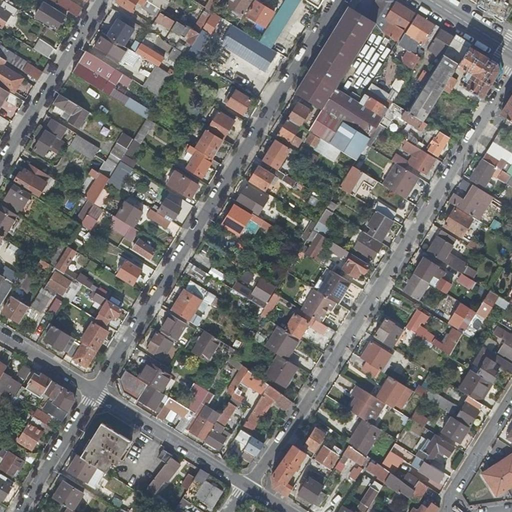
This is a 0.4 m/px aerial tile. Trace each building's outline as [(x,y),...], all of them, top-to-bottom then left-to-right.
[(0,6),(15,16),(19,10),(3,0),(0,5),(0,6)] [(68,0),(50,0),(77,16),(82,8),(68,0)] [(136,2),(143,5),(146,0),(145,0),(116,0),(115,2),(133,13),(134,10),(132,9),(136,2)] [(146,0),(143,5),(148,9),(151,4),(146,0)] [(168,0),(145,0),(146,0),(151,4),(161,10),(164,11),(170,1),(168,0)] [(193,0),(206,8),(210,10),(212,12),(219,0),(193,0)] [(239,12),(239,13),(241,15),(250,0),(227,0),(225,4),(239,12)] [(254,0),(245,15),(246,15),(244,17),(252,22),(253,20),(264,27),(273,12),(254,0)] [(284,0),(282,4),(259,41),(270,48),(299,0),(284,0)] [(303,0),(317,8),(322,0),(303,0)] [(374,0),(369,20),(376,24),(383,12),(390,0),(374,0)] [(387,15),(395,1),(392,0),(390,0),(383,12),(387,15)] [(511,0),(479,0),(478,3),(504,20),(511,6),(511,0)] [(374,27),(397,41),(414,13),(395,1),(387,15),(383,12),(376,24),(374,27)] [(53,7),(52,8),(44,4),(36,17),(57,29),(65,15),(53,7)] [(149,11),(158,16),(160,13),(161,10),(151,4),(148,9),(150,10),(149,11)] [(369,20),(348,6),(308,71),(336,88),(374,27),(376,24),(369,20)] [(206,8),(193,29),(199,33),(212,12),(210,10),(206,8)] [(208,39),(221,17),(212,12),(199,33),(208,39)] [(174,21),(160,13),(158,16),(155,20),(170,28),(174,21)] [(400,61),(412,69),(438,28),(416,14),(398,44),(407,50),(400,61)] [(114,24),(107,35),(124,45),(134,29),(119,20),(116,25),(114,24)] [(182,44),(178,50),(186,55),(199,33),(193,29),(186,25),(185,26),(176,21),(171,29),(174,31),(172,34),(176,36),(177,33),(183,37),(182,39),(186,41),(184,45),(182,44)] [(264,70),(276,51),(270,48),(259,41),(235,26),(234,25),(222,44),(264,70)] [(438,49),(444,53),(453,37),(439,29),(427,49),(435,54),(438,49)] [(118,63),(127,48),(124,45),(107,35),(103,33),(94,49),(118,63)] [(194,60),(208,39),(199,33),(186,55),(194,60)] [(424,85),(407,112),(423,121),(443,90),(445,86),(451,76),(457,66),(469,47),(453,37),(444,53),(430,74),(424,85)] [(40,39),(34,49),(48,58),(54,49),(50,45),(40,39)] [(136,41),(130,49),(135,52),(151,61),(152,61),(160,65),(164,58),(136,41)] [(38,80),(43,72),(0,45),(0,56),(5,60),(38,80)] [(459,85),(481,99),(498,71),(497,64),(469,47),(457,66),(469,74),(463,84),(461,82),(459,85)] [(128,87),(132,80),(85,51),(72,73),(93,86),(146,118),(151,111),(114,88),(118,81),(128,87)] [(0,83),(14,92),(16,89),(17,90),(23,81),(22,80),(23,78),(2,65),(5,60),(0,56),(0,83)] [(157,66),(144,87),(160,96),(172,77),(172,76),(157,66)] [(417,80),(424,85),(430,74),(423,70),(417,80)] [(322,109),(336,88),(308,71),(295,92),(322,109)] [(191,72),(187,80),(193,84),(197,75),(191,72)] [(86,97),(93,86),(72,73),(68,79),(79,86),(72,96),(88,106),(91,101),(86,97)] [(456,80),(451,76),(445,86),(450,90),(456,80)] [(214,91),(204,85),(199,91),(210,98),(214,91)] [(0,105),(9,92),(0,86),(0,105)] [(232,88),(224,100),(228,103),(227,104),(242,113),(251,100),(232,88)] [(336,88),(322,109),(369,139),(379,123),(382,118),(359,103),(336,88)] [(78,127),(88,111),(59,94),(53,103),(56,105),(64,109),(61,115),(61,116),(78,127)] [(387,109),(364,95),(359,103),(382,118),(387,109)] [(511,97),(501,114),(511,121),(511,97)] [(297,102),(287,119),(300,127),(301,126),(310,110),(297,102)] [(437,156),(448,137),(438,131),(426,123),(423,121),(407,112),(392,102),(387,109),(382,118),(379,123),(385,127),(386,128),(395,114),(425,133),(426,132),(434,137),(427,148),(428,151),(437,156)] [(53,109),(61,115),(64,109),(56,105),(53,109)] [(322,109),(309,130),(312,132),(320,138),(341,150),(356,160),(366,145),(369,139),(322,109)] [(218,110),(206,130),(222,140),(234,120),(218,110)] [(152,129),(155,124),(146,118),(133,139),(140,143),(150,128),(152,129)] [(60,139),(67,128),(53,119),(34,149),(44,155),(50,145),(59,150),(64,141),(60,139)] [(295,136),(300,127),(287,119),(277,135),(290,143),(291,142),(298,146),(302,140),(295,136)] [(379,136),(385,127),(379,123),(369,139),(366,145),(373,149),(375,147),(371,145),(377,135),(379,136)] [(511,135),(502,129),(493,141),(511,153),(511,135)] [(206,130),(195,148),(211,158),(223,140),(222,140),(206,130)] [(306,140),(315,146),(320,138),(312,132),(306,140)] [(408,133),(404,139),(415,146),(417,142),(417,138),(408,133)] [(92,159),(94,155),(99,148),(76,134),(69,145),(92,159)] [(320,138),(315,146),(314,148),(334,161),(341,150),(320,138)] [(277,170),(290,148),(276,139),(263,161),(272,167),(277,170)] [(426,174),(435,158),(415,146),(404,139),(403,141),(405,143),(402,148),(410,153),(409,154),(413,156),(409,162),(395,154),(391,160),(396,163),(405,169),(408,163),(426,174)] [(511,163),(511,153),(493,141),(488,149),(502,158),(511,164),(511,163)] [(110,153),(120,159),(126,149),(116,143),(110,153)] [(202,177),(213,159),(211,158),(195,148),(190,145),(187,150),(195,155),(187,168),(202,177)] [(302,147),(299,153),(318,165),(322,159),(302,147)] [(511,183),(511,176),(509,175),(506,173),(511,164),(502,158),(488,149),(483,159),(470,179),(484,187),(492,174),(497,177),(505,182),(506,180),(511,183)] [(137,162),(124,154),(120,161),(132,169),(137,162)] [(106,161),(105,161),(116,168),(120,161),(110,155),(106,161)] [(96,178),(85,197),(89,200),(94,203),(107,182),(116,168),(105,161),(98,172),(93,169),(90,174),(96,178)] [(405,199),(418,177),(405,169),(396,163),(383,185),(405,199)] [(282,180),(285,175),(277,170),(272,167),(269,172),(258,166),(249,181),(265,191),(272,180),(274,182),(276,179),(274,177),(274,175),(282,180)] [(353,187),(353,186),(362,172),(352,166),(343,181),(339,187),(347,192),(351,185),(353,187)] [(20,173),(16,181),(26,188),(31,179),(30,178),(32,174),(25,169),(22,174),(20,173)] [(176,171),(168,184),(190,198),(198,185),(176,171)] [(362,172),(353,186),(358,189),(365,178),(367,175),(362,172)] [(22,210),(31,194),(15,184),(5,200),(13,204),(20,209),(22,210)] [(247,184),(236,202),(263,218),(267,212),(259,208),(267,196),(247,184)] [(351,185),(347,192),(354,196),(358,189),(353,186),(353,187),(351,185)] [(455,194),(450,202),(478,220),(493,197),(475,186),(466,200),(455,194)] [(165,199),(157,213),(164,217),(166,213),(174,218),(180,208),(165,199)] [(89,200),(81,213),(86,216),(93,204),(94,203),(89,200)] [(320,209),(324,212),(326,208),(330,202),(325,200),(320,209)] [(125,202),(116,217),(117,217),(122,221),(131,226),(133,227),(142,213),(125,202)] [(250,231),(258,228),(260,225),(272,232),(275,227),(269,223),(236,203),(222,224),(239,235),(244,227),(250,231)] [(103,210),(93,204),(86,216),(82,223),(92,229),(103,210)] [(381,204),(377,210),(392,220),(396,213),(381,204)] [(5,236),(18,215),(1,205),(0,206),(0,233),(4,236),(5,236)] [(319,233),(332,212),(326,208),(324,212),(317,223),(313,230),(319,233)] [(168,228),(172,222),(164,217),(157,213),(151,209),(147,215),(168,228)] [(473,219),(455,209),(444,225),(465,238),(467,235),(464,233),(473,219)] [(373,229),(370,235),(380,242),(393,221),(392,220),(377,210),(374,216),(371,214),(370,217),(372,218),(367,226),(373,229)] [(81,213),(76,222),(77,222),(81,224),(82,223),(86,216),(81,213)] [(125,236),(131,226),(122,221),(117,217),(110,227),(125,236)] [(307,229),(312,232),(313,230),(317,223),(313,221),(307,229)] [(72,230),(76,232),(81,224),(77,222),(72,230)] [(309,248),(304,245),(300,251),(314,260),(327,238),(319,233),(313,230),(312,232),(307,239),(313,242),(309,248)] [(372,261),(383,244),(380,242),(370,235),(361,230),(354,242),(357,244),(356,246),(364,251),(362,255),(372,261)] [(442,230),(428,252),(443,262),(457,239),(442,230)] [(84,243),(73,237),(68,245),(79,251),(84,243)] [(138,240),(133,249),(150,260),(156,251),(138,240)] [(470,241),(467,246),(477,252),(480,247),(470,241)] [(364,273),(369,264),(334,242),(329,249),(342,257),(344,254),(350,258),(343,269),(357,277),(361,271),(364,273)] [(234,250),(243,254),(247,247),(239,243),(234,250)] [(67,269),(78,252),(69,247),(56,268),(74,279),(76,280),(81,284),(89,289),(92,285),(85,281),(87,278),(85,277),(84,280),(67,269)] [(320,255),(316,261),(326,267),(331,271),(335,264),(320,255)] [(450,255),(445,263),(450,266),(463,274),(468,265),(455,257),(454,258),(450,255)] [(429,283),(434,275),(439,266),(425,257),(414,274),(429,283)] [(142,269),(145,264),(135,258),(132,263),(142,269)] [(46,270),(50,264),(41,259),(37,264),(46,270)] [(126,259),(116,276),(132,286),(142,269),(132,263),(126,259)] [(206,284),(211,276),(190,262),(184,271),(206,284)] [(318,292),(331,271),(326,267),(313,289),(314,289),(318,292)] [(0,274),(15,283),(18,279),(3,269),(0,274)] [(246,269),(241,277),(250,283),(255,275),(246,269)] [(35,277),(23,270),(18,279),(15,283),(15,284),(26,291),(35,277)] [(58,293),(65,298),(71,288),(69,286),(72,281),(56,271),(44,291),(55,298),(58,293)] [(331,271),(318,292),(336,303),(337,303),(350,282),(331,271)] [(0,307),(0,308),(15,284),(0,274),(0,307)] [(418,299),(429,283),(414,274),(404,291),(418,299)] [(458,281),(472,290),(476,282),(463,274),(458,281)] [(441,279),(434,275),(429,283),(436,287),(446,293),(452,284),(442,278),(441,279)] [(275,287),(262,279),(258,284),(256,283),(254,287),(256,288),(253,292),(237,282),(232,289),(258,305),(264,309),(268,303),(266,302),(275,287)] [(70,303),(81,284),(76,280),(71,288),(65,298),(64,300),(70,303)] [(191,280),(185,289),(202,299),(203,300),(215,307),(220,299),(217,296),(191,280)] [(92,285),(89,289),(97,293),(102,296),(111,302),(114,297),(97,287),(92,285)] [(189,320),(202,299),(185,289),(172,310),(189,320)] [(331,311),(336,303),(318,292),(314,289),(301,310),(321,322),(329,309),(331,311)] [(52,298),(40,291),(31,305),(20,323),(15,331),(29,339),(37,326),(36,325),(52,298)] [(496,300),(498,296),(490,291),(477,312),(482,315),(485,318),(496,300)] [(104,306),(96,319),(107,326),(110,320),(110,319),(113,315),(117,317),(122,309),(111,302),(102,296),(97,293),(93,299),(104,306)] [(266,318),(280,297),(274,293),(268,303),(264,309),(261,313),(260,315),(266,318)] [(3,313),(20,323),(31,305),(14,294),(3,313)] [(55,315),(63,301),(57,297),(49,312),(55,315)] [(467,315),(471,309),(462,303),(450,323),(459,328),(461,323),(467,315)] [(255,309),(261,313),(264,309),(258,305),(255,309)] [(323,334),(328,327),(321,322),(301,310),(298,309),(285,330),(297,337),(299,339),(308,325),(323,334)] [(418,311),(407,328),(417,334),(428,341),(451,355),(463,334),(454,329),(444,345),(435,339),(435,338),(417,327),(424,315),(418,311)] [(469,336),(482,315),(477,312),(464,333),(469,336)] [(171,315),(161,331),(177,340),(187,324),(171,315)] [(384,342),(383,343),(394,349),(405,330),(395,324),(395,323),(386,318),(375,336),(384,342)] [(93,322),(81,340),(97,350),(108,332),(93,322)] [(46,340),(68,353),(73,344),(76,339),(50,323),(47,328),(51,331),(46,340)] [(490,328),(496,332),(499,326),(494,323),(490,328)] [(235,341),(231,347),(232,347),(238,351),(245,339),(247,336),(250,331),(251,330),(243,325),(238,333),(241,334),(236,341),(235,341)] [(279,326),(266,347),(279,355),(286,359),(292,350),(290,349),(297,337),(285,330),(279,326)] [(511,359),(511,334),(499,326),(496,332),(494,334),(506,341),(503,345),(509,348),(508,350),(505,349),(504,351),(506,353),(505,355),(508,358),(511,359)] [(207,361),(219,340),(206,331),(193,353),(207,361)] [(257,334),(250,331),(247,336),(253,340),(257,334)] [(157,348),(164,337),(157,332),(147,349),(154,353),(154,352),(159,355),(162,351),(157,348)] [(424,348),(428,341),(417,334),(412,341),(424,348)] [(169,340),(164,337),(157,348),(162,351),(169,340)] [(292,350),(286,359),(289,361),(302,340),(299,339),(297,337),(290,349),(292,350)] [(370,363),(369,364),(379,370),(381,371),(392,354),(371,342),(362,358),(370,363)] [(86,367),(96,351),(83,343),(80,348),(73,344),(68,353),(66,355),(86,367)] [(480,368),(477,373),(492,383),(498,372),(491,368),(494,363),(511,373),(511,372),(511,363),(507,360),(503,358),(484,346),(473,364),(480,368)] [(230,355),(230,356),(233,358),(238,351),(232,347),(228,354),(230,355)] [(286,387),(298,366),(289,361),(286,359),(279,355),(266,375),(286,387)] [(374,377),(379,370),(369,364),(367,362),(362,370),(374,377)] [(149,363),(139,379),(148,384),(160,391),(170,375),(149,363)] [(231,384),(237,388),(242,380),(248,370),(248,369),(243,365),(231,384)] [(215,366),(202,388),(208,391),(221,370),(215,366)] [(132,397),(129,401),(135,405),(139,399),(142,393),(148,384),(139,379),(126,370),(120,380),(123,392),(132,397)] [(242,380),(263,395),(269,385),(248,370),(242,380)] [(488,390),(493,383),(492,383),(477,373),(472,370),(459,390),(468,395),(478,401),(486,389),(488,390)] [(15,382),(17,378),(4,371),(0,377),(0,396),(4,399),(8,393),(12,395),(8,401),(16,406),(19,400),(15,397),(21,386),(15,382)] [(15,382),(21,386),(26,378),(20,374),(17,378),(15,382)] [(25,389),(21,386),(15,397),(19,400),(24,403),(30,392),(40,398),(41,397),(51,380),(43,375),(41,378),(35,374),(25,389)] [(409,388),(390,377),(377,398),(385,403),(394,408),(398,402),(400,403),(409,388)] [(72,393),(51,380),(41,397),(43,398),(45,399),(48,401),(67,412),(74,400),(72,393)] [(193,392),(184,406),(195,412),(204,398),(208,391),(202,388),(193,382),(188,389),(193,392)] [(143,402),(160,412),(164,406),(159,403),(165,394),(160,391),(148,384),(142,393),(147,396),(143,402)] [(419,384),(414,392),(421,396),(424,398),(424,397),(429,391),(419,384)] [(276,402),(287,411),(293,402),(269,385),(263,395),(254,410),(242,430),(250,435),(275,399),(277,401),(276,402)] [(364,420),(372,424),(385,403),(358,386),(352,395),(356,398),(349,410),(364,420)] [(139,399),(143,402),(147,396),(142,393),(139,399)] [(471,426),(484,405),(478,401),(468,395),(465,402),(466,402),(456,417),(471,426)] [(184,416),(175,430),(182,434),(185,428),(195,412),(184,406),(170,397),(164,406),(160,412),(157,419),(162,422),(171,408),(184,416)] [(185,428),(205,441),(217,422),(203,414),(210,402),(204,398),(195,412),(185,428)] [(435,398),(432,402),(453,415),(456,411),(435,398)] [(43,409),(62,420),(67,412),(48,401),(43,409)] [(227,443),(231,437),(228,435),(226,438),(224,437),(220,434),(237,406),(229,401),(217,422),(205,441),(220,449),(224,442),(227,443)] [(31,451),(47,425),(45,424),(32,416),(21,409),(17,416),(29,423),(17,442),(31,451)] [(49,418),(36,410),(32,416),(45,424),(49,418)] [(428,420),(415,412),(415,413),(411,419),(424,427),(428,420)] [(470,427),(453,417),(442,433),(460,444),(470,427)] [(364,420),(350,444),(351,444),(366,455),(381,430),(364,420)] [(102,423),(81,457),(97,467),(106,473),(112,464),(113,465),(114,463),(116,465),(120,460),(131,442),(102,423)] [(311,458),(327,435),(323,432),(317,428),(305,446),(304,446),(300,451),(307,455),(311,458)] [(256,455),(257,455),(265,444),(250,435),(242,430),(237,438),(248,445),(245,451),(246,451),(242,457),(251,463),(256,455)] [(455,448),(436,436),(432,442),(428,439),(417,456),(427,463),(430,464),(437,452),(443,455),(444,453),(449,457),(455,448)] [(392,474),(407,450),(396,443),(381,466),(392,474)] [(298,467),(307,455),(300,451),(293,446),(272,477),(274,489),(287,498),(293,488),(287,483),(296,470),(298,471),(300,468),(298,467)] [(332,451),(324,446),(315,460),(330,469),(341,451),(335,446),(332,451)] [(367,460),(349,447),(339,462),(344,465),(349,458),(362,467),(367,460)] [(164,450),(159,457),(166,461),(170,454),(164,450)] [(3,459),(0,457),(0,470),(11,477),(16,469),(19,470),(23,462),(8,452),(3,459)] [(511,485),(511,454),(483,474),(497,495),(511,485)] [(86,484),(97,467),(81,457),(78,455),(67,472),(86,484)] [(180,465),(171,458),(166,464),(146,489),(153,494),(160,486),(159,485),(163,480),(167,482),(180,465)] [(367,469),(387,481),(392,474),(381,466),(378,464),(377,466),(371,462),(367,469)] [(439,482),(444,474),(430,464),(424,473),(439,482)] [(206,481),(209,475),(200,469),(195,478),(187,490),(173,511),(182,511),(186,505),(189,506),(190,504),(196,496),(212,506),(222,492),(206,481)] [(361,473),(356,470),(350,478),(356,482),(361,473)] [(0,499),(3,501),(14,483),(0,474),(0,499)] [(181,485),(187,490),(195,478),(189,474),(181,485)] [(409,495),(413,489),(403,482),(392,474),(387,481),(386,483),(399,492),(401,489),(409,495)] [(408,474),(403,482),(413,489),(419,481),(408,474)] [(323,486),(310,478),(299,494),(312,502),(323,486)] [(417,503),(428,487),(419,481),(413,489),(416,491),(409,502),(412,503),(413,501),(417,503)] [(63,482),(53,498),(69,508),(73,510),(83,494),(63,482)] [(359,509),(363,511),(367,511),(370,508),(369,508),(383,486),(376,482),(359,509)] [(137,492),(122,511),(128,511),(142,495),(137,492)] [(326,495),(321,492),(313,504),(318,507),(326,495)] [(157,495),(152,502),(163,510),(168,502),(157,495)] [(411,511),(437,511),(440,508),(434,504),(432,503),(428,509),(422,505),(419,510),(414,508),(411,511)]
